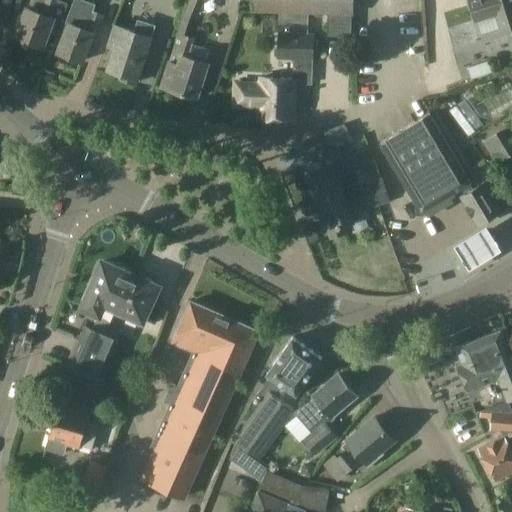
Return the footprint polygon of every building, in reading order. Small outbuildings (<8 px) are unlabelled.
[(56,0),(44,0),(39,13),(27,9),(16,38),(43,48),(60,1),(56,0)] [(58,54),(82,63),(88,46),(93,48),(106,11),(77,0),(75,0),(66,25),(68,26),(58,54)] [(162,84),(172,87),(170,91),(196,99),(210,53),(190,48),(193,40),(184,37),(197,0),(188,0),(181,21),(177,35),(169,60),(162,84)] [(351,15),(351,0),(251,0),(251,12),(279,13),(308,14),(327,14),(351,15)] [(419,0),(424,19),(457,11),(454,0),(419,0)] [(511,3),(511,0),(470,0),(469,1),(475,21),(496,15),(502,35),(511,31),(511,3)] [(307,36),(308,14),(279,13),(278,60),(294,60),(293,81),(282,81),(283,73),(271,72),(270,80),(260,80),(260,84),(235,83),(234,106),(259,107),(259,119),(293,120),(294,84),(312,85),(312,55),(316,55),(316,41),(312,40),(313,36),(307,36)] [(351,37),(351,15),(327,14),(327,36),(351,37)] [(137,80),(150,39),(114,27),(107,47),(114,49),(107,71),(137,80)] [(446,37),(450,57),(471,52),(466,32),(446,37)] [(470,89),(486,84),(482,74),(466,79),(470,89)] [(449,111),(468,136),(483,126),(464,100),(449,111)] [(429,115),(379,145),(421,217),(454,197),(453,196),(458,193),(477,226),(500,212),(484,184),(471,192),(468,187),(471,185),(429,115)] [(484,150),(496,139),(488,130),(476,140),(484,150)] [(495,143),(478,154),(493,176),(510,164),(495,143)] [(314,200),(342,190),(333,162),(342,160),(336,144),(308,153),(312,165),(303,168),(314,200)] [(356,175),(359,185),(367,182),(364,172),(356,175)] [(342,190),(314,200),(328,241),(346,235),(343,226),(353,222),(351,216),(391,202),(382,177),(367,182),(359,185),(358,185),(362,196),(346,201),(342,190)] [(497,241),(485,223),(453,242),(464,259),(469,267),(501,248),(497,241)] [(117,309),(132,276),(102,263),(83,307),(99,314),(104,303),(117,309)] [(132,276),(117,309),(143,321),(144,319),(156,324),(163,308),(151,303),(157,288),(132,276)] [(161,437),(143,479),(185,497),(257,331),(190,302),(172,341),(194,351),(157,435),(161,437)] [(88,375),(106,335),(85,325),(68,366),(88,375)] [(511,346),(506,329),(454,348),(461,366),(458,367),(475,412),(511,398),(511,346)] [(106,335),(88,375),(103,382),(121,341),(106,335)] [(233,441),(230,459),(262,482),(267,471),(268,471),(271,465),(261,460),(294,414),(293,413),(296,410),(279,398),(286,388),(296,394),(321,358),(293,338),(267,373),(270,376),(250,404),(256,408),(233,441)] [(420,373),(432,408),(449,402),(438,367),(420,373)] [(293,413),(294,414),(310,433),(302,439),(316,455),(338,437),(328,425),(335,419),(333,416),(355,396),(337,376),(314,397),(313,396),(296,410),(293,413)] [(67,444),(79,448),(79,446),(91,450),(100,422),(88,419),(89,417),(76,413),(77,412),(59,406),(46,449),(63,454),(67,444)] [(511,412),(494,411),(492,429),(499,429),(502,436),(477,449),(494,481),(511,471),(511,454),(507,445),(511,442),(511,412)] [(346,443),(341,447),(345,451),(336,458),(334,455),(323,464),(337,481),(356,465),(361,471),(367,466),(368,467),(380,457),(378,454),(393,442),(374,418),(346,441),(347,442),(346,443)] [(454,443),(475,436),(471,426),(450,432),(454,443)] [(80,489),(97,495),(107,466),(90,460),(80,489)] [(286,511),(290,504),(290,503),(298,484),(268,471),(267,471),(262,482),(261,483),(258,489),(247,511),(286,511)] [(298,484),(290,504),(296,507),(326,511),(329,489),(305,486),(305,487),(298,484)]
